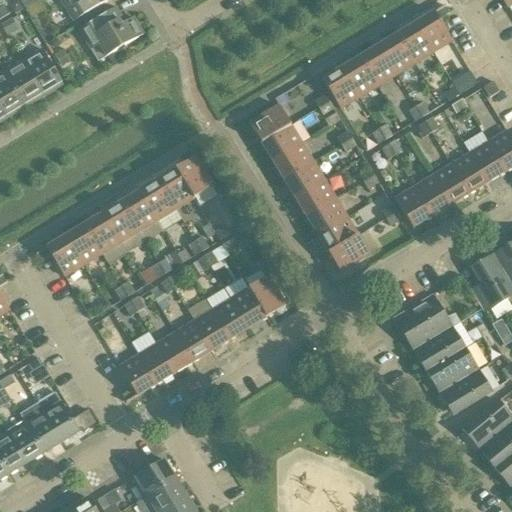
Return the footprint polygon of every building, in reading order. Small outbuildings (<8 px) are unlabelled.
[(64,0),(61,3),(73,22),(109,0),(64,0)] [(511,5),(511,0),(500,0),(506,9),(511,5)] [(444,6),(415,24),(432,54),(451,42),(438,20),(449,14),(444,6)] [(0,9),(0,21),(10,15),(4,7),(0,9)] [(90,51),(98,63),(143,35),(133,18),(121,25),(119,22),(122,20),(115,8),(78,31),(90,51)] [(1,27),(6,36),(18,29),(12,20),(1,27)] [(415,24),(396,36),(414,65),(432,54),(415,24)] [(396,36),(378,47),(395,76),(414,65),(396,36)] [(378,47),(359,58),(377,88),(395,76),(378,47)] [(41,51),(22,62),(43,97),(56,90),(54,87),(61,83),(41,51)] [(58,54),(53,57),(60,69),(65,66),(58,54)] [(359,58),(341,69),(358,99),(377,88),(359,58)] [(22,62),(4,74),(23,106),(33,100),(35,102),(43,97),(22,62)] [(358,99),(341,69),(322,81),(339,110),(358,99)] [(4,74),(0,75),(0,109),(6,120),(24,109),(22,106),(23,106),(4,74)] [(467,91),(460,79),(452,84),(459,96),(463,94),(467,91)] [(482,89),(488,99),(498,93),(492,83),(482,89)] [(444,96),(448,103),(458,97),(454,90),(444,96)] [(314,103),(318,109),(328,103),(324,97),(314,103)] [(452,108),(456,115),(466,109),(461,102),(452,108)] [(328,103),(318,109),(323,117),(333,111),(328,103)] [(422,105),(415,109),(421,119),(428,115),(422,105)] [(249,125),(261,144),(290,126),(279,107),(249,125)] [(421,119),(415,109),(408,113),(415,123),(421,119)] [(431,134),(438,130),(432,120),(425,124),(431,134)] [(431,134),(425,124),(418,128),(424,139),(431,134)] [(261,144),(272,162),(301,144),(290,126),(261,144)] [(385,127),(378,132),(384,142),(392,137),(385,127)] [(384,142),(378,132),(371,136),(378,146),(384,142)] [(511,140),(506,132),(488,143),(505,173),(511,168),(511,140)] [(337,140),(341,146),(350,140),(346,134),(337,140)] [(272,162),(283,181),(313,163),(322,158),(311,140),(302,146),(301,144),(272,162)] [(350,140),(341,146),(345,154),(355,148),(350,140)] [(395,143),(388,147),(394,157),(401,153),(395,143)] [(488,143),(469,155),(487,184),(505,173),(488,143)] [(394,157),(388,147),(381,151),(387,161),(394,157)] [(469,155),(451,166),(468,195),(487,184),(469,155)] [(195,158),(176,170),(194,199),(213,188),(195,158)] [(283,181),(295,199),(324,181),(313,163),(283,181)] [(451,166),(432,177),(450,207),(468,195),(451,166)] [(176,170),(157,181),(175,210),(194,199),(176,170)] [(359,177),(363,183),(373,177),(369,171),(359,177)] [(373,177),(363,183),(368,191),(378,185),(373,177)] [(432,177),(414,188),(431,218),(450,207),(432,177)] [(157,181),(139,192),(157,222),(175,210),(157,181)] [(295,199),(306,218),(335,200),(324,181),(295,199)] [(431,218),(414,188),(395,200),(412,229),(431,218)] [(139,192),(120,203),(138,233),(157,222),(139,192)] [(306,218),(317,236),(346,218),(335,200),(306,218)] [(120,203),(102,215),(120,244),(138,233),(120,203)] [(382,213),(386,220),(395,214),(391,207),(382,213)] [(395,214),(386,220),(390,227),(400,221),(395,214)] [(102,215),(83,226),(101,255),(120,244),(102,215)] [(317,236),(328,255),(358,237),(346,218),(317,236)] [(83,226),(65,237),(83,267),(101,255),(83,226)] [(216,235),(220,242),(230,236),(226,229),(216,235)] [(358,237),(328,255),(340,274),(377,251),(367,234),(359,239),(358,237)] [(83,267),(65,237),(35,255),(40,263),(50,256),(64,278),(83,267)] [(202,239),(195,243),(201,253),(208,249),(202,239)] [(223,247),(227,254),(237,248),(233,241),(223,247)] [(201,253),(195,243),(188,248),(194,257),(201,253)] [(504,248),(492,256),(511,288),(511,246),(506,251),(504,248)] [(211,254),(204,258),(211,268),(217,264),(211,254)] [(511,288),(492,256),(477,265),(478,267),(472,272),(480,285),(469,291),(483,314),(506,300),(511,305),(511,288)] [(211,268),(204,258),(186,270),(193,283),(201,278),(197,272),(201,269),(203,273),(211,268)] [(165,261),(158,266),(164,275),(171,271),(165,261)] [(264,279),(248,289),(266,318),(285,306),(268,279),(273,276),(267,265),(259,270),(264,279)] [(164,275),(158,266),(151,270),(157,280),(164,275)] [(2,276),(0,277),(0,317),(9,312),(0,297),(0,287),(6,284),(2,276)] [(174,277),(168,281),(174,291),(180,287),(174,277)] [(174,291),(168,281),(160,285),(166,295),(174,291)] [(128,284),(121,288),(127,298),(134,294),(128,284)] [(127,298),(121,288),(114,293),(120,302),(127,298)] [(157,288),(149,292),(160,311),(168,307),(157,288)] [(248,289),(230,300),(248,329),(266,318),(248,289)] [(405,337),(415,352),(453,329),(452,328),(460,323),(455,315),(447,319),(433,296),(410,310),(417,320),(403,328),(408,335),(405,337)] [(138,299),(131,304),(137,314),(144,309),(138,299)] [(230,300),(211,311),(229,340),(248,329),(230,300)] [(137,314),(131,304),(123,308),(130,318),(137,314)] [(211,311),(193,322),(211,352),(229,340),(211,311)] [(193,322),(174,334),(192,363),(211,352),(193,322)] [(475,330),(481,341),(489,336),(482,325),(475,330)] [(427,367),(430,372),(466,350),(453,329),(415,352),(425,369),(427,367)] [(174,334),(156,345),(174,374),(192,363),(174,334)] [(489,336),(481,341),(488,351),(495,347),(489,336)] [(156,345),(137,356),(155,385),(174,374),(156,345)] [(433,383),(441,395),(479,372),(466,350),(430,372),(436,381),(433,383)] [(155,385),(137,356),(118,368),(132,389),(121,396),(126,403),(155,385)] [(27,366),(32,374),(43,367),(38,359),(27,366)] [(500,371),(507,382),(511,378),(511,374),(507,367),(500,371)] [(479,372),(441,395),(450,410),(452,409),(457,416),(492,394),(479,372)] [(10,376),(0,382),(0,384),(4,391),(15,384),(10,376)] [(0,403),(9,399),(4,391),(0,384),(0,403)] [(55,394),(37,405),(42,414),(60,444),(78,433),(77,431),(80,429),(84,434),(95,423),(87,411),(71,421),(55,394)] [(469,437),(480,451),(511,424),(511,418),(498,402),(466,429),(471,435),(469,437)] [(19,416),(24,424),(42,455),(60,444),(42,414),(37,405),(19,416)] [(24,424),(7,434),(25,465),(42,455),(24,424)] [(492,460),(498,468),(511,457),(511,424),(480,451),(489,462),(492,460)] [(7,434),(0,438),(0,462),(8,476),(25,465),(7,434)] [(500,474),(511,489),(511,457),(498,468),(502,473),(500,474)] [(136,503),(136,504),(175,480),(163,461),(131,480),(143,499),(136,503)] [(136,504),(141,511),(163,511),(186,498),(175,480),(136,504)] [(116,505),(109,495),(104,497),(96,502),(102,511),(104,511),(111,508),(116,505)] [(194,511),(186,498),(163,511),(194,511)] [(95,511),(88,499),(70,510),(70,511),(95,511)]
